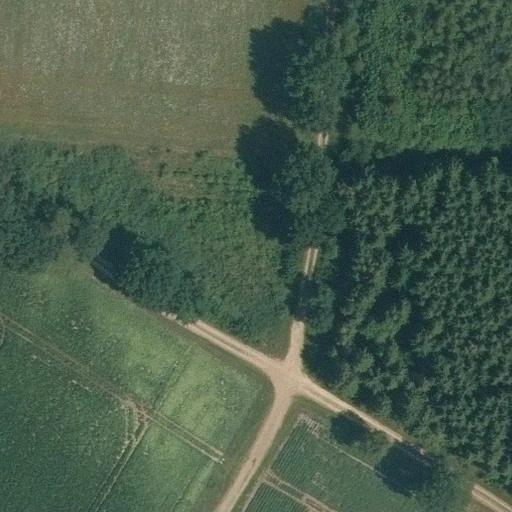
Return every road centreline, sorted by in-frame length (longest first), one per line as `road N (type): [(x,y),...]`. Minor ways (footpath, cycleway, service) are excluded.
road 1 (track): [(292,382),(331,0)]
road 2 (track): [(292,382),(0,197)]
road 3 (track): [(503,511),(292,382)]
road 4 (track): [(214,511),(292,382)]
